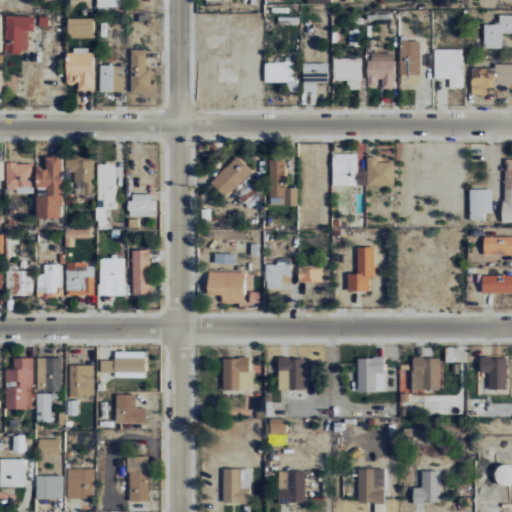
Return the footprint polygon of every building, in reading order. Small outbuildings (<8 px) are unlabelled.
[(484,48),(502,48),(502,33),(511,32),(511,15),(499,16),(499,24),(484,24),(484,48)] [(28,30),(33,30),(34,17),(6,16),(5,52),(28,52),(28,30)] [(94,18),(68,18),(68,37),(94,38),(94,18)] [(420,40),(400,41),(400,85),(421,85),(420,40)] [(146,49),(130,50),(130,93),(151,92),(151,69),(146,69),(146,49)] [(463,49),(434,49),(434,78),(449,78),(449,88),(463,88),(463,49)] [(77,90),(93,90),(94,50),(66,50),(65,84),(77,84),(77,90)] [(361,58),(333,58),(333,80),(348,80),(348,89),(359,89),(359,81),(361,81),(361,58)] [(394,60),(366,60),(367,87),(379,87),(380,89),(394,88),(394,60)] [(265,82),(287,82),(287,92),(298,91),(298,79),(294,79),(293,62),(264,62),(265,82)] [(327,63),(303,63),(303,92),(316,92),(315,82),(328,82),(327,63)] [(511,64),(494,64),(494,68),(471,67),(471,95),(485,95),(485,89),(508,90),(508,84),(511,84),(511,64)] [(99,91),(124,92),(124,65),(100,65),(99,91)] [(333,186),(366,185),(365,170),(357,171),(357,154),(332,154),(333,186)] [(37,218),(62,219),(63,156),(46,156),(46,168),(37,168),(37,187),(46,188),(46,195),(37,195),(37,218)] [(75,183),(83,183),(82,198),(94,198),(94,157),(67,156),(67,170),(75,170),(75,183)] [(211,180),(226,196),(252,172),(237,156),(211,180)] [(394,162),(377,162),(377,158),(367,158),(367,185),(394,186),(394,162)] [(285,159),(270,159),(269,205),(298,205),(298,188),(285,187),(285,159)] [(34,188),(33,163),(5,163),(6,188),(34,188)] [(116,208),(115,176),(123,176),(123,164),(97,165),(98,200),(104,200),(104,207),(97,207),(97,228),(107,228),(107,209),(116,208)] [(492,213),(492,189),(469,189),(469,220),(485,220),(485,213),(492,213)] [(153,194),(130,194),(130,216),(153,215),(153,194)] [(89,228),(65,228),(65,247),(74,246),(74,238),(90,238),(89,228)] [(511,237),(484,236),(484,255),(511,255),(511,237)] [(375,247),(357,247),(357,274),(348,274),(347,291),(369,292),(370,276),(375,276),(375,247)] [(150,250),(134,250),(132,294),(149,294),(150,250)] [(214,263),(235,264),(235,254),(215,253),(214,263)] [(124,258),(99,259),(100,296),(125,295),(124,258)] [(66,296),(94,296),(94,264),(66,263),(66,296)] [(279,289),(279,281),(290,281),(291,264),(266,264),(266,288),(279,289)] [(62,294),(62,265),(43,265),(43,274),(37,274),(37,293),(62,294)] [(321,283),(321,266),(298,265),(298,282),(321,283)] [(32,295),(32,271),(6,271),(6,285),(12,285),(13,296),(32,295)] [(245,271),(208,272),(208,296),(222,295),(222,303),(245,303),(245,271)] [(511,275),(482,275),(482,293),(511,292),(511,275)] [(260,292),(250,291),(250,302),(260,303),(260,292)] [(114,377),(144,377),(145,351),(115,350),(114,360),(100,359),(100,372),(114,372),(114,377)] [(305,389),(305,380),(312,380),(312,369),(304,369),(305,357),(278,356),(278,389),(305,389)] [(507,357),(480,356),(480,372),(488,372),(488,388),(506,388),(507,357)] [(5,369),(6,409),(32,408),(32,357),(13,357),(13,368),(5,369)] [(37,390),(61,390),(61,357),(36,357),(37,390)] [(250,389),(251,358),(223,357),(222,388),(250,389)] [(358,357),(358,392),(376,391),(376,373),(384,373),(384,357),(358,357)] [(440,357),(412,357),(413,389),(440,388),(440,357)] [(93,364),(68,365),(68,395),(93,395),(93,364)] [(36,392),(36,421),(51,420),(51,398),(58,398),(58,392),(36,392)] [(116,422),(146,422),(146,407),(135,407),(135,394),(116,394),(116,422)] [(286,444),(286,419),(268,419),(268,445),(286,444)] [(23,435),(13,435),(13,451),(22,451),(23,435)] [(60,452),(60,438),(38,439),(38,453),(60,452)] [(147,455),(128,456),(128,501),(148,500),(147,455)] [(24,458),(0,458),(0,486),(24,486),(24,458)] [(496,484),(511,483),(511,463),(496,464),(496,484)] [(67,498),(94,498),(94,468),(67,468),(67,498)] [(223,503),(250,502),(249,468),(222,468),(223,503)] [(384,468),(357,468),(356,503),(384,503),(384,468)] [(305,471),(279,470),(278,502),(305,502),(305,471)] [(440,502),(439,470),(420,470),(421,487),(412,487),(412,502),(440,502)] [(62,498),(63,475),(36,475),(36,497),(62,498)]
